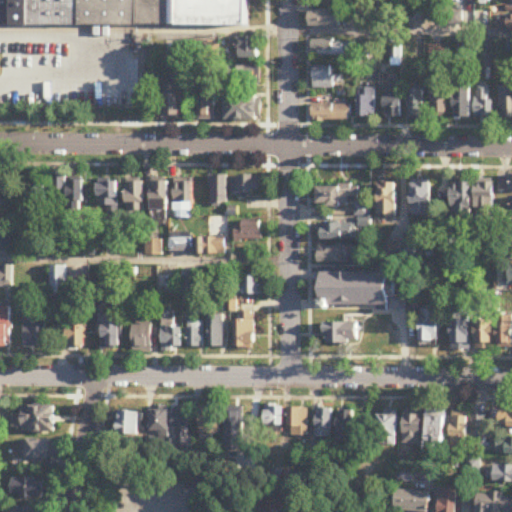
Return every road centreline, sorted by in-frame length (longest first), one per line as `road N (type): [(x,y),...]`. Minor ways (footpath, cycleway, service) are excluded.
road 1 (residential): [(0,146),(511,149)]
road 2 (residential): [(0,378),(511,380)]
road 3 (residential): [(288,0),(293,380)]
road 4 (residential): [(99,378),(70,511)]
